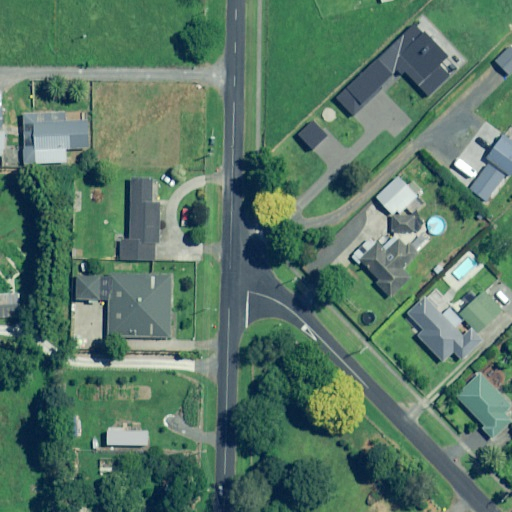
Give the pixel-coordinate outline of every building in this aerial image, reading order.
[(453,5),(448,0),(433,0),(429,4),(441,17),(453,5)] [(475,8),(468,0),(461,0),(450,11),(460,22),(475,8)] [(381,92),(367,77),(342,101),(367,127),(397,98),(386,87),(381,92)] [(92,151),(92,114),(27,114),(26,165),(69,165),(70,151),(92,151)] [(492,162),(470,190),(486,202),(508,174),(510,176),(511,174),(511,141),(507,137),(489,160),(492,162)] [(378,198),(394,215),(398,211),(401,215),(420,198),(401,178),(378,198)] [(153,182),(134,181),(132,241),(124,241),(123,261),(157,262),(158,242),(161,242),(163,204),(152,204),(153,182)] [(492,225),(482,215),(469,228),(479,239),(492,225)] [(418,217),(394,216),(393,230),(417,231),(418,217)] [(418,257),(401,240),(389,251),(379,240),(359,259),(380,281),(378,283),(393,299),(413,280),(404,270),(418,257)] [(175,339),(176,278),(114,278),(78,277),(78,301),(110,301),(110,338),(175,339)] [(505,310),(487,291),(462,315),(480,333),(505,310)] [(445,316),(429,300),(411,316),(425,331),(419,336),(445,364),(468,341),(456,329),(464,321),(452,309),(445,316)] [(511,407),(511,404),(481,372),(457,396),(487,426),(484,430),(495,441),(511,424),(511,417),(507,412),(511,407)]
